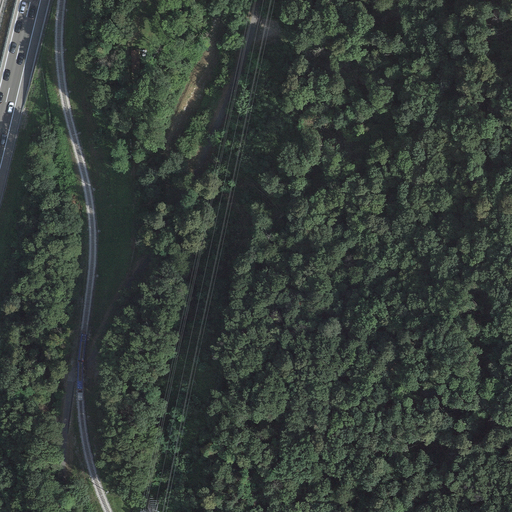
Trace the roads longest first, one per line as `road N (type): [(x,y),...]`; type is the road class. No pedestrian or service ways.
road 1 (track): [(61,511),(73,372),(93,358),(201,158),(268,0)]
road 2 (motorway): [(0,125),(30,0)]
